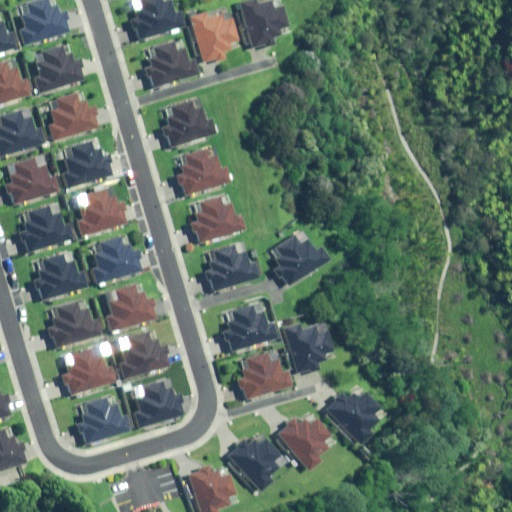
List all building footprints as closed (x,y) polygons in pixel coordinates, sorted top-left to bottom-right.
[(61,10),(54,12),(51,4),(45,6),(43,0),(32,0),(21,3),(24,13),(15,15),(19,28),(13,30),(18,46),(64,32),(61,21),(64,20),(61,10)] [(129,10),(131,18),(124,20),(127,30),(130,29),(133,40),(179,27),(175,11),(169,12),(165,0),(163,0),(157,2),(156,0),(132,0),(135,8),(129,10)] [(268,45),(266,38),(273,36),(272,29),(281,27),(274,5),(265,8),(262,0),(261,0),(250,4),(248,0),(239,0),(232,3),(245,48),(257,45),(258,48),(268,45)] [(220,59),(218,52),(226,50),(224,44),(233,41),(226,20),(217,22),(215,14),(202,18),(200,12),(184,17),(198,63),(209,59),(210,62),(220,59)] [(0,51),(11,48),(6,32),(0,34),(0,32),(0,51)] [(143,58),(146,66),(139,68),(142,78),(145,77),(148,89),(194,75),(189,59),(184,61),(180,48),(171,50),(169,41),(147,47),(150,56),(143,58)] [(75,58),(68,60),(66,52),(59,54),(57,45),(35,51),(38,61),(30,63),(33,76),(28,78),(32,94),(79,80),(75,69),(78,68),(75,58)] [(0,102),(25,95),(21,79),(15,81),(11,68),(3,70),(0,61),(0,102)] [(89,106),(82,108),(80,100),(73,102),(71,93),(49,99),(52,109),(44,111),(47,124),(42,126),(46,142),(93,128),(89,117),(92,116),(89,106)] [(161,118),(163,126),(157,128),(159,138),(162,137),(166,149),(212,135),(207,119),(201,121),(197,108),(189,110),(186,101),(165,107),(168,116),(161,118)] [(0,155),(40,144),(35,128),(29,130),(25,117),(17,120),(14,110),(0,114),(0,155)] [(104,154),(98,156),(95,148),(89,150),(86,141),(64,147),(67,156),(59,159),(63,172),(57,173),(62,190),(108,176),(104,164),(107,164),(104,154)] [(175,166),(177,174),(171,176),(173,186),(176,185),(180,197),(226,183),(221,167),(215,169),(212,156),(203,158),(200,149),(179,155),(182,164),(175,166)] [(3,175),(5,183),(0,184),(0,189),(1,195),(4,194),(8,205),(54,192),(49,176),(43,177),(40,165),(31,167),(28,158),(7,164),(10,173),(3,175)] [(118,202),(111,204),(109,196),(103,198),(100,189),(78,195),(81,204),(73,207),(77,220),(71,221),(76,238),(122,224),(118,212),(121,212),(118,202)] [(190,213),(192,221),(185,223),(188,233),(191,232),(195,244),(241,230),(236,214),(230,216),(226,203),(218,206),(215,196),(194,202),(197,212),(190,213)] [(18,223),(20,231),(13,233),(16,243),(19,242),(22,254),(68,240),(64,224),(58,226),(54,213),(46,215),(43,206),(22,212),(24,221),(18,223)] [(268,260),(272,267),(267,271),(273,279),(275,278),(282,287),(321,260),(312,246),(307,250),(299,239),(292,244),(286,236),(268,248),(273,256),(268,260)] [(133,250),(127,252),(124,244),(118,246),(115,237),(94,243),(96,252),(88,255),(92,268),(86,269),(91,286),(137,272),(133,260),(136,260),(133,250)] [(204,263),(206,271),(200,273),(202,282),(205,281),(209,293),(255,280),(250,263),(244,265),(241,252),(232,255),(229,245),(208,252),(211,261),(204,263)] [(32,271),(34,279),(27,281),(30,291),(33,290),(36,302),(83,288),(78,272),(72,274),(68,261),(60,263),(57,254),(36,260),(38,269),(32,271)] [(148,298),(141,300),(138,292),(132,294),(129,285),(108,291),(111,300),(102,303),(106,316),(100,317),(105,334),(151,320),(148,308),(150,308),(148,298)] [(46,319),(48,327),(42,329),(45,338),(47,338),(51,349),(97,336),(92,320),(86,321),(83,309),(74,311),(72,302),(50,308),(53,317),(46,319)] [(222,322),(224,330),(217,332),(220,342),(223,341),(226,353),(272,340),(268,323),(262,325),(258,312),(250,315),(247,305),(226,311),(228,321),(222,322)] [(313,371),(311,364),(319,362),(317,355),(326,353),(320,331),(310,334),(308,326),(295,330),(293,324),(277,329),(291,375),(303,371),(304,374),(313,371)] [(161,345),(155,347),(152,339),(146,341),(143,332),(122,338),(124,348),(116,350),(120,363),(114,364),(119,381),(165,367),(161,356),(164,355),(161,345)] [(60,366),(62,374),(56,376),(58,386),(61,385),(65,397),(111,383),(106,367),(100,369),(97,356),(88,358),(85,349),(64,355),(67,364),(60,366)] [(236,371),(238,379),(231,381),(234,390),(237,389),(240,401),(287,388),(282,371),(276,373),(272,360),(264,363),(261,353),(240,360),(242,369),(236,371)] [(176,394),(169,396),(167,388),(160,390),(157,381),(136,387),(139,397),(130,399),(134,412),(128,414),(133,430),(179,416),(176,405),(178,404),(176,394)] [(5,390),(0,391),(0,414),(8,413),(5,401),(8,400),(5,390)] [(344,393),(337,399),(333,393),(325,400),(327,402),(318,411),(350,446),(363,435),(359,430),(369,421),(363,415),(370,409),(355,392),(348,398),(344,393)] [(75,415),(77,423),(70,425),(73,435),(76,434),(79,446),(126,432),(121,416),(115,418),(111,405),(103,408),(100,398),(79,405),(81,413),(75,415)] [(298,419),(291,424),(287,418),(279,425),(281,427),(271,435),(301,472),(314,462),(310,457),(321,449),(316,442),(323,436),(309,418),(302,424),(298,419)] [(20,439),(13,441),(11,433),(4,435),(2,426),(0,426),(0,468),(24,462),(20,450),(23,449),(20,439)] [(248,440),(242,446),(237,440),(230,447),(232,449),(222,457),(254,493),(267,482),(263,478),(273,469),(267,462),(274,456),(260,439),(253,445),(248,440)] [(212,471),(204,473),(202,467),(192,469),(193,472),(182,476),(192,511),(210,511),(223,507),(220,499),(230,496),(223,475),(214,478),(212,471)]
